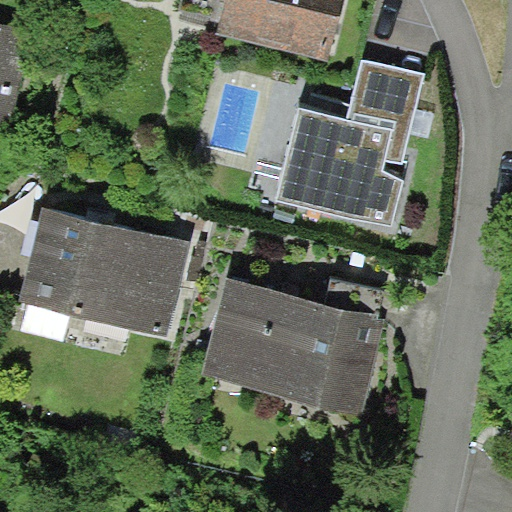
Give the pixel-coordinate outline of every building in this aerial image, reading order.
[(341,0),(223,0),(216,32),(327,59),(341,0)] [(27,22),(0,15),(0,135),(2,136),(27,22)] [(298,104),(276,198),(391,225),(403,177),(383,166),(385,156),(403,161),(424,72),(361,57),(347,116),(298,104)] [(182,240),(53,200),(26,289),(155,329),(182,240)] [(361,309),(231,277),(209,365),(340,397),(361,309)]
